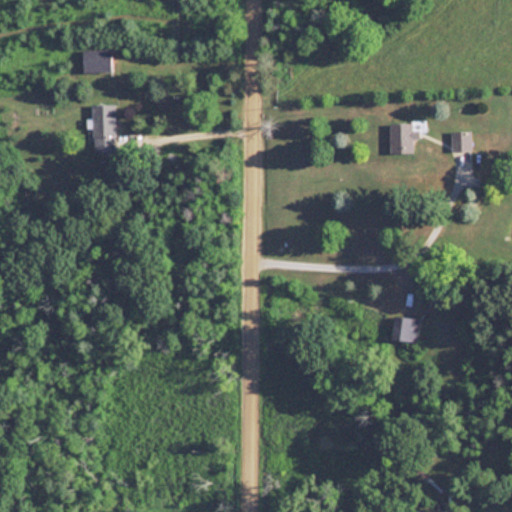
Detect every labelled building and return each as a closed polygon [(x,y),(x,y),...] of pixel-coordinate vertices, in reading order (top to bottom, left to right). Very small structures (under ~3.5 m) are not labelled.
[(83,48),(84,71),(112,70),(111,48),(83,48)] [(116,102),(93,102),(93,153),(116,153),(116,102)] [(390,122),(390,152),(413,152),(413,137),(419,137),(419,122),(390,122)] [(451,149),(471,149),(471,129),(451,129),(451,149)] [(393,339),(418,341),(419,317),(394,316),(393,339)]
